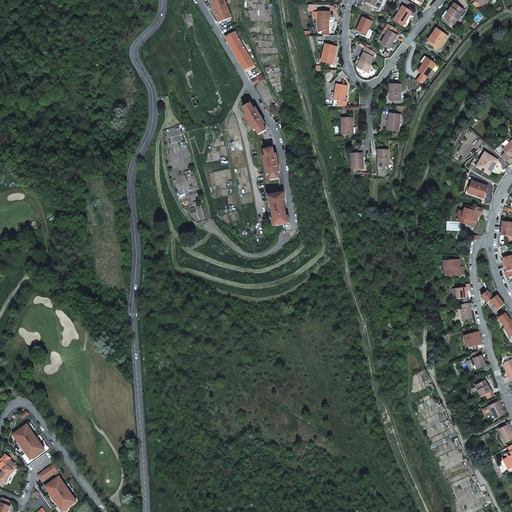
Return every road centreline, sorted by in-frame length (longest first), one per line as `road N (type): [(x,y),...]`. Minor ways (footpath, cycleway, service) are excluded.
road 1 (residential): [(145,511),(130,172),(152,126),(150,90),(132,60),(162,0)]
road 2 (residential): [(294,222),(280,146),(196,0)]
road 3 (residential): [(487,241),(475,249),(476,301),(511,411)]
road 4 (residential): [(0,430),(13,404),(26,403),(106,511)]
